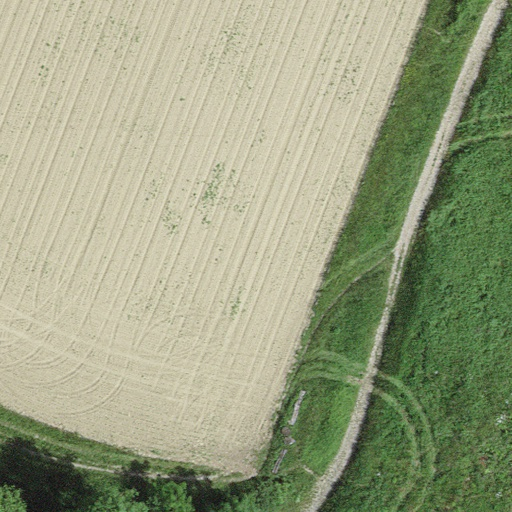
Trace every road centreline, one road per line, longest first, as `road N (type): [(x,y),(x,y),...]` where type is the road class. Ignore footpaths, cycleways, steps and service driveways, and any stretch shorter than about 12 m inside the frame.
road 1 (track): [(313,511),(364,409),(415,227)]
road 2 (track): [(415,227),(504,0)]
